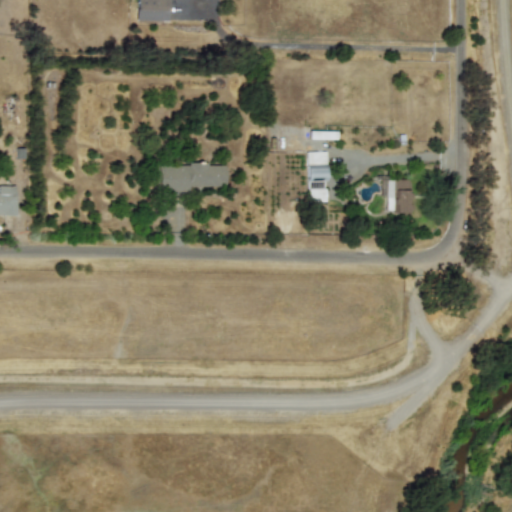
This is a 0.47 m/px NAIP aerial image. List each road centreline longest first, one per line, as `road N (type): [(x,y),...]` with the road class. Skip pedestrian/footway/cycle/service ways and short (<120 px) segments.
road 1 (residential): [(0,250),(463,254)]
road 2 (residential): [(463,254),(461,0)]
